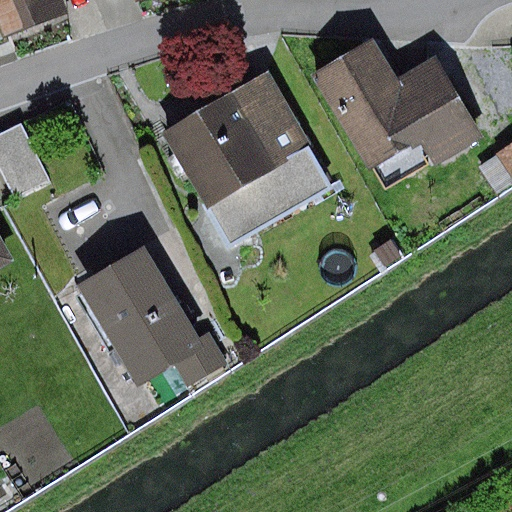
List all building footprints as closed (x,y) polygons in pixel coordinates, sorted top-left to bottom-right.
[(0,0),(0,16),(7,35),(64,13),(58,0),(0,0)] [(370,45),(317,77),(370,166),(420,137),(435,162),(477,137),(434,65),(396,88),(370,45)] [(264,79),(167,135),(210,206),(222,199),(244,237),(327,189),(264,79)] [(21,125),(0,136),(0,171),(14,200),(50,182),(21,125)] [(511,147),(481,167),(499,194),(511,185),(511,147)] [(298,268),(379,224),(355,180),(274,225),(298,268)] [(143,259),(89,291),(141,379),(175,359),(190,383),(222,364),(207,339),(195,346),(143,259)]
